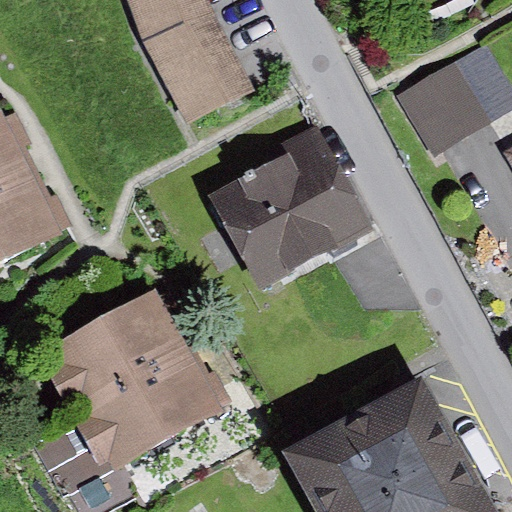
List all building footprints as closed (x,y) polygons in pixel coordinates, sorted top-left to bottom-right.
[(209,0),(130,0),(143,53),(190,129),(254,98),(216,22),(209,0)] [(511,83),(497,56),(405,105),(433,157),(511,115),(511,83)] [(7,127),(0,130),(0,265),(58,239),(7,127)] [(294,163),(213,202),(256,291),(369,238),(321,137),(289,152),(294,163)] [(161,302),(43,361),(102,476),(220,416),(161,302)] [(479,511),(422,402),(279,475),(298,511),(479,511)]
